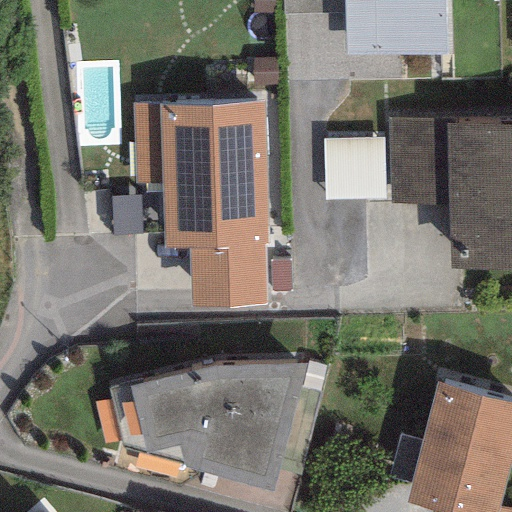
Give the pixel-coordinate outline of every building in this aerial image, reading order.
[(443,0),(342,0),(345,56),(445,53),(443,0)] [(265,245),(261,104),(130,107),(132,183),(160,182),(162,250),(189,249),(190,306),(263,304),(262,245),(265,245)] [(511,115),(443,118),(384,120),(388,207),(447,204),(450,273),(511,270),(511,115)] [(323,200),(382,199),(381,140),(321,141),(323,200)] [(138,197),(109,197),(110,236),(139,235),(138,197)] [(272,493),(307,364),(214,366),(139,382),(138,378),(106,388),(122,449),(181,464),(182,468),(272,493)] [(511,449),(511,404),(433,385),(419,442),(408,483),(403,503),(439,511),(495,511),(497,508),(511,449)] [(408,483),(419,442),(398,436),(387,477),(408,483)]
